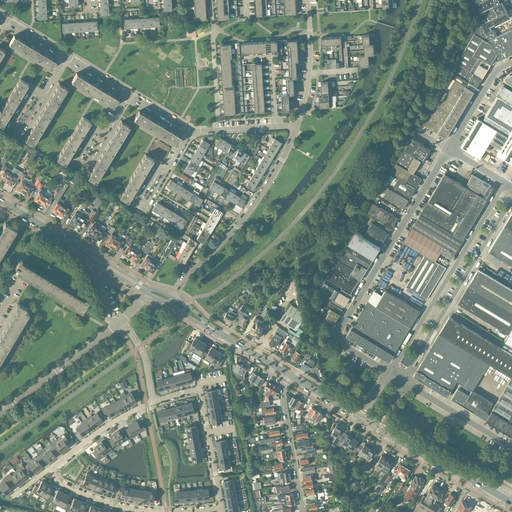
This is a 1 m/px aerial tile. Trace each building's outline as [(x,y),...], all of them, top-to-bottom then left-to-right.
[(484,0),(472,6),(477,14),(499,3),(498,0),(484,0)] [(502,1),(499,3),(477,14),(481,22),(482,24),(507,12),(502,1)] [(507,12),(482,24),(486,33),(491,30),(490,28),(510,18),(507,12)] [(481,22),(474,33),(483,39),(492,44),(497,54),(500,60),(511,53),(511,27),(500,34),(497,28),(491,30),(486,33),(482,24),(481,22)] [(474,33),(464,49),(473,55),(483,39),(474,33)] [(14,35),(9,43),(23,52),(28,44),(14,35)] [(473,55),(465,68),(470,71),(478,57),(485,61),(490,64),(497,54),(492,44),(483,39),(473,55)] [(42,52),(28,44),(23,52),(37,60),(42,52)] [(473,55),(464,49),(456,63),(465,68),(473,55)] [(56,60),(42,52),(37,60),(51,69),(56,60)] [(478,57),(470,71),(474,73),(482,78),(486,71),(489,66),(490,65),(485,62),(485,61),(478,57)] [(298,62),(298,61),(288,62),(289,70),(296,70),(296,62),(298,62)] [(262,70),(262,63),(251,64),(252,71),(262,70)] [(482,78),(474,73),(470,71),(465,68),(456,63),(451,71),(468,82),(477,87),(482,78)] [(297,77),(296,70),(289,70),(289,78),(297,77)] [(451,71),(433,101),(440,105),(455,80),(465,86),(466,86),(468,82),(451,71)] [(90,81),(76,73),(71,81),(85,89),(90,81)] [(297,78),(297,77),(289,78),(286,78),(286,86),(294,86),(293,78),(297,78)] [(20,79),(11,93),(20,98),(28,84),(20,79)] [(455,80),(440,105),(450,111),(459,117),(474,91),(466,86),(465,86),(455,80)] [(104,90),(90,81),(85,89),(99,98),(104,90)] [(59,83),(54,91),(50,97),(59,102),(67,88),(59,83)] [(294,94),(294,86),(286,86),(287,94),(294,94)] [(499,91),(497,95),(498,95),(485,116),(511,131),(511,128),(511,92),(503,87),(500,91),(499,91)] [(119,98),(104,90),(99,98),(114,106),(119,98)] [(11,93),(3,107),(11,112),(20,98),(11,93)] [(294,94),(287,94),(281,94),(282,103),(289,102),(289,95),(294,94)] [(50,97),(45,105),(42,111),(50,116),(59,102),(50,97)] [(450,111),(440,105),(433,101),(420,123),(446,138),(459,117),(450,111)] [(290,111),(289,102),(282,103),(282,111),(290,111)] [(0,111),(0,124),(3,126),(11,112),(3,107),(0,111)] [(42,111),(37,119),(33,125),(42,130),(50,116),(42,111)] [(153,119),(139,111),(134,119),(148,127),(153,119)] [(82,116),(74,131),(82,136),(91,121),(90,121),(82,116)] [(508,136),(478,118),(460,147),(480,159),(490,142),(500,149),(508,136)] [(167,127),(153,119),(148,127),(162,136),(167,127)] [(121,121),(118,127),(113,135),(121,140),(130,126),(121,121)] [(33,125),(29,133),(25,139),(33,144),(42,130),(33,125)] [(181,136),(167,127),(162,136),(176,144),(178,140),(181,136)] [(511,128),(511,131),(508,136),(500,149),(496,155),(511,164),(511,128)] [(74,131),(65,144),(74,149),(82,136),(74,131)] [(113,135),(109,141),(104,149),(113,154),(121,140),(113,135)] [(218,147),(223,139),(220,137),(215,145),(218,147)] [(430,150),(423,145),(423,144),(411,137),(404,150),(421,160),(423,162),(430,150)] [(274,138),(271,144),(278,148),(281,142),(274,138)] [(203,139),(199,145),(206,149),(209,143),(203,139)] [(222,150),(227,142),(223,139),(218,147),(222,150)] [(226,152),(231,144),(227,142),(222,150),(226,152)] [(65,144),(57,158),(65,163),(74,149),(65,144)] [(228,156),(229,154),(234,146),(231,144),(226,152),(225,154),(228,156)] [(278,148),(271,144),(268,149),(275,153),(278,148)] [(199,145),(196,150),(203,154),(206,149),(199,145)] [(233,156),(238,148),(234,146),(229,154),(233,156)] [(242,151),(238,148),(233,156),(237,159),(242,151)] [(104,149),(101,155),(96,163),(104,168),(113,154),(104,149)] [(275,153),(268,149),(265,154),(272,158),(275,153)] [(44,156),(36,150),(33,154),(37,157),(39,154),(39,155),(38,156),(42,159),(44,156)] [(196,150),(193,155),(200,159),(203,154),(196,150)] [(421,160),(404,150),(396,163),(413,173),(421,160)] [(245,153),(242,151),(237,159),(240,161),(245,153)] [(249,155),(245,153),(240,161),(244,163),(249,155)] [(145,154),(136,168),(144,173),(153,159),(145,154)] [(272,158),(265,154),(262,159),(268,164),(272,158)] [(193,155),(190,160),(197,164),(200,159),(193,155)] [(268,164),(262,159),(258,165),(265,169),(268,164)] [(190,160),(186,165),(193,170),(197,164),(190,160)] [(61,167),(53,162),(53,161),(52,161),(52,163),(51,163),(52,164),(51,164),(53,165),(53,164),(55,165),(54,167),(59,170),(61,167)] [(220,162),(218,166),(226,171),(227,169),(228,167),(226,166),(223,164),(221,163),(220,162)] [(96,163),(93,168),(87,177),(88,177),(96,182),(104,168),(96,163)] [(421,178),(413,173),(396,163),(389,173),(393,176),(398,179),(402,181),(404,178),(407,179),(406,180),(417,186),(421,178)] [(1,169),(4,170),(0,177),(0,178),(1,179),(1,180),(4,182),(12,169),(4,164),(1,169)] [(186,165),(183,171),(190,175),(193,170),(186,165)] [(265,169),(258,165),(255,170),(262,174),(265,169)] [(136,168),(128,182),(136,187),(144,173),(136,168)] [(4,182),(8,184),(8,183),(10,185),(15,177),(17,178),(21,172),(17,170),(16,171),(12,169),(4,182)] [(262,174),(255,170),(252,175),(259,179),(262,174)] [(451,258),(487,200),(494,187),(473,174),(465,186),(452,178),(454,175),(446,170),(403,242),(425,255),(406,286),(423,296),(423,297),(427,299),(446,268),(442,265),(435,261),(440,252),(451,258)] [(71,172),(68,177),(73,180),(76,175),(71,172)] [(37,187),(40,182),(43,176),(40,174),(34,183),(33,186),(36,188),(37,187)] [(259,179),(252,175),(249,180),(256,185),(259,179)] [(22,179),(21,181),(17,188),(19,189),(18,190),(22,192),(27,184),(28,182),(29,180),(24,176),(22,179)] [(389,177),(386,182),(393,187),(410,197),(415,189),(402,181),(398,179),(393,176),(391,179),(389,177)] [(176,183),(171,179),(166,186),(172,190),(176,183)] [(32,187),(33,186),(34,183),(29,180),(28,182),(27,184),(22,192),(25,195),(26,194),(28,195),(32,187)] [(256,185),(249,180),(246,186),(253,190),(256,185)] [(213,181),(209,188),(214,191),(218,184),(213,181)] [(128,182),(119,196),(128,201),(136,187),(128,182)] [(177,193),(181,186),(176,183),(172,190),(177,193)] [(224,187),(218,184),(214,191),(219,194),(224,187)] [(408,200),(398,194),(383,185),(380,189),(376,195),(382,198),(383,196),(403,208),(408,200)] [(181,186),(177,193),(182,196),(186,189),(181,186)] [(60,188),(58,187),(52,197),(54,198),(60,188)] [(224,187),(219,194),(225,197),(229,190),(224,187)] [(40,189),(34,199),(36,200),(36,201),(39,203),(45,194),(46,192),(40,189)] [(192,192),(186,189),(182,196),(187,199),(192,192)] [(229,190),(225,197),(230,200),(234,193),(229,190)] [(192,192),(187,199),(193,202),(197,195),(192,192)] [(239,196),(234,193),(230,200),(235,203),(239,196)] [(45,206),(50,198),(51,196),(49,195),(49,196),(45,194),(39,203),(43,205),(43,204),(45,206)] [(202,199),(197,195),(193,202),(198,206),(202,199)] [(245,200),(239,196),(235,203),(241,207),(245,200)] [(57,202),(52,210),(54,211),(53,212),(57,214),(63,204),(59,202),(59,203),(57,202)] [(161,204),(157,202),(152,210),(156,212),(161,204)] [(372,202),(366,213),(391,228),(397,218),(376,205),(372,202)] [(63,217),(68,209),(69,207),(67,206),(66,207),(63,204),(57,214),(61,216),(61,215),(63,217)] [(164,206),(161,204),(156,212),(160,214),(164,206)] [(168,209),(164,206),(160,214),(163,216),(168,209)] [(222,212),(215,208),(212,213),(219,217),(222,212)] [(93,222),(100,211),(97,209),(94,215),(93,215),(90,220),(93,222)] [(172,211),(168,209),(163,216),(167,219),(172,211)] [(175,213),(172,211),(167,219),(171,221),(175,213)] [(81,215),(75,212),(70,221),(69,221),(75,225),(81,215)] [(179,215),(175,213),(171,221),(174,223),(179,215)] [(219,217),(212,213),(209,218),(216,222),(219,217)] [(81,229),(87,219),(81,215),(75,225),(81,229)] [(183,217),(179,215),(174,223),(178,225),(183,217)] [(187,220),(183,217),(178,225),(182,228),(187,220)] [(216,222),(209,218),(206,223),(213,227),(216,222)] [(362,220),(356,230),(361,233),(364,228),(362,227),(362,225),(363,226),(364,224),(363,224),(365,221),(362,220)] [(389,233),(384,230),(372,222),(364,235),(381,245),(389,233)] [(0,256),(16,230),(5,223),(3,227),(5,228),(0,236),(0,256)] [(213,227),(206,223),(202,228),(210,233),(213,227)] [(93,224),(88,232),(90,233),(89,234),(93,236),(99,227),(95,224),(95,225),(93,224)] [(129,244),(137,231),(136,230),(139,225),(137,224),(126,242),(129,244)] [(511,230),(504,226),(488,251),(505,262),(504,264),(511,268),(511,230)] [(99,227),(93,236),(96,238),(97,237),(99,239),(104,231),(102,230),(102,229),(99,227)] [(210,233),(202,228),(199,233),(207,238),(210,233)] [(360,280),(367,269),(373,258),(380,247),(362,236),(363,235),(355,230),(347,243),(341,253),(334,264),(326,278),(324,281),(341,292),(350,297),(352,294),(350,293),(359,279),(360,280)] [(174,244),(175,243),(178,237),(173,234),(169,232),(168,234),(173,237),(164,253),(167,255),(168,255),(171,250),(172,247),(174,244)] [(207,238),(199,233),(196,239),(203,243),(207,238)] [(111,234),(106,243),(105,243),(107,245),(111,247),(116,238),(111,234)] [(197,242),(189,237),(186,243),(193,247),(197,242)] [(122,241),(116,238),(111,247),(114,249),(116,250),(122,241)] [(144,252),(150,242),(148,241),(141,250),(144,252)] [(147,254),(153,244),(150,242),(144,252),(147,254)] [(193,247),(186,243),(183,248),(190,252),(193,247)] [(128,258),(134,249),(131,247),(132,246),(129,245),(123,254),(125,255),(125,256),(128,258)] [(190,252),(183,248),(180,253),(187,257),(190,252)] [(134,249),(128,258),(132,261),(133,260),(135,261),(141,252),(138,250),(138,252),(134,249)] [(187,257),(180,253),(177,258),(184,263),(187,257)] [(146,269),(152,260),(154,257),(148,254),(141,265),(143,266),(142,267),(146,269)] [(83,301),(22,263),(23,262),(23,261),(23,260),(22,260),(22,259),(21,257),(20,257),(20,259),(16,265),(15,267),(18,269),(16,272),(82,312),(86,306),(89,301),(85,298),(84,299),(83,301)] [(152,273),(159,261),(154,257),(152,260),(146,269),(152,273)] [(511,289),(486,274),(478,269),(468,286),(511,312),(511,289)] [(350,297),(341,292),(324,281),(319,290),(332,298),(345,306),(350,297)] [(465,289),(457,303),(466,308),(509,334),(511,328),(511,312),(468,286),(465,289)] [(420,311),(392,294),(385,290),(376,306),(410,327),(420,311)] [(334,322),(342,309),(345,306),(332,298),(327,306),(320,307),(322,315),(334,322)] [(248,307),(245,306),(248,301),(246,300),(243,305),(243,304),(238,312),(243,315),(238,323),(239,324),(240,325),(241,325),(243,326),(250,315),(248,314),(245,313),(248,307)] [(410,327),(376,306),(367,301),(346,336),(389,362),(410,327)] [(19,309),(3,335),(0,340),(0,361),(29,313),(26,311),(27,308),(26,307),(20,304),(19,302),(17,303),(18,305),(17,306),(17,307),(18,307),(18,308),(19,308),(19,309)] [(280,319),(296,330),(306,314),(290,303),(280,319)] [(225,307),(219,312),(225,316),(224,317),(231,321),(233,318),(234,316),(235,314),(232,312),(233,310),(230,308),(228,310),(225,307)] [(511,354),(449,316),(439,333),(473,354),(489,364),(490,364),(511,377),(511,354)] [(251,328),(250,330),(252,331),(252,332),(255,334),(261,324),(263,321),(256,317),(253,321),(255,322),(254,323),(251,328)] [(261,324),(255,334),(259,336),(260,336),(261,337),(262,335),(263,335),(266,330),(265,330),(266,328),(265,327),(265,326),(261,324)] [(271,338),(270,341),(270,343),(274,346),(276,345),(277,344),(279,342),(278,342),(281,336),(284,338),(284,337),(285,338),(288,333),(278,327),(273,335),(272,337),(271,338)] [(289,329),(288,331),(300,338),(301,336),(300,336),(303,331),(299,328),(296,333),(289,329)] [(287,339),(281,349),(282,349),(282,350),(284,351),(285,351),(287,348),(289,349),(288,350),(292,352),(295,346),(292,344),(292,343),(291,343),(291,342),(291,341),(294,336),(289,332),(288,333),(285,338),(287,339)] [(456,381),(473,354),(439,333),(433,343),(413,376),(447,397),(456,381)] [(194,353),(201,341),(195,338),(192,344),(189,350),(194,353)] [(202,350),(206,344),(201,341),(194,353),(198,356),(202,350)] [(210,361),(217,350),(211,347),(208,353),(208,354),(205,360),(210,362),(210,361)] [(218,360),(222,354),(217,350),(210,361),(215,364),(218,359),(218,360)] [(298,351),(297,350),(296,351),(296,350),(291,358),(297,361),(301,353),(302,352),(299,350),(298,351)] [(305,360),(302,364),(309,369),(310,367),(311,366),(312,367),(314,364),(312,363),(314,361),(310,358),(311,355),(307,352),(303,359),(305,360)] [(406,352),(401,361),(408,366),(413,357),(406,352)] [(458,387),(451,399),(462,406),(467,408),(483,418),(486,420),(490,414),(487,412),(492,403),(472,391),(472,390),(471,390),(488,363),(489,364),(473,354),(456,381),(461,384),(459,388),(458,387)] [(244,367),(237,363),(233,369),(236,371),(236,372),(236,373),(236,374),(237,376),(237,377),(238,377),(239,378),(240,378),(244,377),(244,378),(245,378),(244,374),(247,369),(247,368),(247,369),(244,367)] [(190,372),(185,373),(188,385),(190,384),(189,382),(193,381),(190,372)] [(250,390),(253,384),(258,375),(256,374),(254,372),(253,372),(251,375),(249,378),(249,379),(252,381),(250,384),(248,387),(250,390)] [(188,385),(185,373),(179,375),(182,384),(186,383),(186,385),(188,385)] [(261,377),(258,375),(253,384),(255,385),(257,383),(260,386),(264,379),(263,378),(262,377),(261,377)] [(177,388),(174,376),(168,378),(171,387),(175,386),(175,388),(177,388)] [(511,435),(511,377),(490,414),(486,420),(511,435)] [(171,387),(168,378),(163,379),(166,391),(168,390),(167,388),(171,387)] [(166,391),(163,379),(157,381),(160,390),(164,389),(164,391),(166,391)] [(266,395),(272,384),(268,381),(266,384),(264,382),(262,386),(267,389),(264,393),(266,395)] [(272,384),(266,395),(267,400),(267,401),(269,401),(271,400),(270,395),(268,394),(270,391),(273,392),(271,394),(274,396),(277,392),(278,389),(278,388),(277,388),(276,387),(276,386),(272,384)] [(136,402),(133,397),(132,394),(131,392),(126,395),(126,396),(131,405),(136,402)] [(131,405),(126,396),(121,398),(126,407),(131,405)] [(293,396),(289,403),(289,404),(289,405),(289,406),(289,407),(289,408),(290,409),(292,410),(298,400),(296,398),(296,397),(294,397),(293,396)] [(126,407),(121,398),(115,401),(120,410),(126,407)] [(120,410),(115,401),(115,400),(110,403),(110,404),(115,413),(120,410)] [(300,401),(298,400),(292,410),(295,411),(297,408),(300,410),(304,403),(303,403),(303,402),(301,401),(300,401)] [(187,401),(186,402),(189,415),(195,414),(194,408),(194,405),(193,405),(192,402),(188,403),(187,401)] [(264,402),(261,402),(262,411),(263,415),(264,414),(274,413),(273,407),(266,409),(266,407),(270,406),(269,401),(267,401),(264,402)] [(189,415),(186,402),(184,402),(185,404),(181,405),(184,417),(189,415)] [(115,413),(110,404),(104,407),(108,414),(109,416),(115,413)] [(184,417),(181,405),(177,406),(176,404),(175,405),(178,416),(177,416),(178,418),(184,417)] [(172,418),(170,408),(166,409),(165,407),(164,408),(167,421),(173,420),(172,418)] [(167,421),(164,408),(162,408),(163,410),(158,411),(162,423),(167,421)] [(312,420),(317,411),(315,410),(314,409),(313,408),(312,408),(308,414),(311,416),(309,419),(312,420)] [(319,421),(323,414),(322,414),(322,413),(320,412),(319,412),(317,411),(312,420),(314,422),(315,419),(319,421)] [(101,418),(96,412),(92,415),(92,416),(97,424),(102,421),(101,418)] [(97,424),(92,416),(91,416),(91,415),(86,418),(93,427),(97,424)] [(264,418),(264,417),(263,417),(263,419),(261,420),(262,425),(276,422),(275,417),(264,418)] [(93,427),(86,418),(81,422),(82,423),(88,431),(93,427)] [(136,420),(132,423),(137,432),(144,428),(141,422),(138,424),(136,420)] [(334,422),(330,428),(333,430),(331,433),(337,436),(331,445),(335,447),(337,444),(339,441),(338,440),(344,432),(341,430),(343,427),(335,422),(334,423),(334,422)] [(88,431),(82,423),(76,426),(77,427),(79,430),(82,435),(88,431)] [(129,428),(126,430),(130,438),(138,434),(137,432),(132,423),(127,425),(129,428)] [(128,439),(123,431),(120,433),(118,430),(114,433),(121,444),(128,439)] [(297,433),(295,434),(296,439),(308,437),(308,436),(311,435),(310,431),(303,432),(303,430),(297,431),(297,433)] [(339,441),(337,444),(340,446),(341,445),(346,448),(347,446),(353,436),(350,435),(349,435),(347,434),(344,432),(338,440),(339,441)] [(121,444),(114,433),(110,435),(112,438),(109,440),(114,448),(121,444)] [(66,444),(69,441),(64,436),(58,441),(64,449),(68,446),(66,444)] [(357,450),(360,444),(357,443),(358,440),(355,439),(356,438),(353,436),(347,446),(351,448),(350,448),(352,450),(351,452),(354,454),(357,450)] [(305,440),(297,441),(298,447),(306,446),(306,447),(310,446),(309,439),(305,440)] [(64,449),(58,441),(51,446),(56,451),(58,450),(60,452),(64,449)] [(101,441),(97,444),(105,455),(112,450),(106,442),(103,444),(101,441)] [(364,456),(370,447),(367,445),(367,446),(361,443),(360,445),(360,444),(357,450),(360,452),(358,455),(360,456),(361,454),(364,456)] [(96,450),(93,452),(99,460),(105,455),(97,444),(93,447),(96,450)] [(53,453),(56,451),(51,446),(45,451),(51,459),(55,456),(53,453)] [(278,451),(269,453),(270,457),(271,457),(286,454),(285,449),(282,450),(282,447),(277,447),(276,448),(276,450),(277,451),(278,450),(278,451)] [(373,449),(370,447),(364,456),(368,458),(367,459),(369,460),(375,451),(373,450),(373,449)] [(51,459),(45,451),(44,450),(40,453),(41,454),(38,456),(43,461),(45,459),(47,462),(51,459)] [(355,460),(354,460),(357,455),(354,454),(351,458),(348,463),(347,466),(351,468),(354,462),(355,460)] [(375,465),(375,466),(377,467),(380,470),(387,458),(384,456),(384,457),(384,456),(382,456),(381,455),(375,465)] [(40,463),(43,461),(38,456),(36,457),(35,457),(31,460),(38,469),(42,466),(40,463)] [(387,470),(392,462),(390,460),(387,458),(380,470),(385,473),(387,470)] [(38,469),(31,460),(27,463),(28,463),(25,466),(29,471),(32,469),(34,472),(38,469)] [(333,463),(327,464),(328,466),(328,467),(332,467),(333,473),(336,473),(335,463),(333,463)] [(405,466),(401,464),(400,463),(396,470),(395,470),(394,473),(396,474),(397,473),(400,475),(405,466)] [(314,466),(302,468),(304,474),(315,472),(315,469),(314,466)] [(410,469),(405,466),(400,475),(403,476),(402,478),(405,479),(407,476),(406,476),(410,469)] [(27,477),(23,472),(20,467),(19,468),(15,471),(15,472),(22,481),(27,477)] [(384,481),(389,475),(390,472),(387,470),(385,473),(381,479),(382,480),(375,490),(378,492),(382,486),(384,481)] [(22,481),(15,472),(11,475),(10,476),(13,479),(17,485),(22,481)] [(88,486),(92,475),(86,473),(84,478),(83,481),(82,484),(88,486)] [(94,488),(98,476),(93,474),(92,475),(88,486),(94,488)] [(259,474),(251,475),(252,478),(253,482),(256,482),(255,478),(260,477),(259,474)] [(100,490),(104,479),(104,478),(98,476),(94,488),(100,490)] [(337,478),(337,476),(329,477),(327,478),(322,478),(319,479),(320,482),(329,480),(329,481),(328,481),(329,484),(333,483),(332,481),(335,480),(334,479),(337,478)] [(405,485),(404,486),(401,491),(406,494),(404,496),(411,500),(413,500),(418,493),(416,492),(419,487),(421,488),(424,484),(422,483),(424,479),(420,476),(419,477),(417,476),(415,479),(414,478),(412,481),(409,487),(405,485)] [(105,492),(109,481),(104,479),(100,490),(105,492)] [(11,490),(7,484),(4,480),(3,480),(0,482),(0,485),(1,487),(0,487),(0,488),(3,492),(4,491),(6,494),(11,490)] [(112,492),(115,483),(115,482),(109,480),(109,481),(105,492),(111,494),(112,492)] [(40,496),(47,484),(42,481),(38,487),(34,493),(40,496)] [(49,493),(52,487),(47,484),(40,496),(45,499),(49,493)] [(438,487),(433,484),(428,492),(430,494),(428,498),(430,500),(438,487)] [(319,492),(318,486),(306,488),(306,489),(306,490),(306,492),(307,492),(307,494),(319,492)] [(443,491),(438,487),(430,500),(433,501),(436,497),(438,499),(443,491)] [(57,505),(63,493),(57,490),(54,496),(51,502),(57,505)] [(65,502),(69,496),(63,493),(57,505),(62,508),(65,502)] [(453,494),(451,494),(450,493),(445,502),(450,505),(455,496),(453,494)] [(412,511),(433,511),(438,504),(433,501),(430,500),(428,498),(423,495),(412,511)] [(266,503),(265,496),(255,498),(256,505),(266,503)] [(74,511),(80,500),(74,498),(71,505),(69,510),(70,510),(74,511)] [(318,502),(308,504),(309,510),(317,508),(320,508),(321,508),(322,508),(322,506),(323,506),(321,499),(318,499),(319,502),(318,502)] [(81,511),(83,509),(85,503),(80,500),(74,511),(81,511)] [(467,504),(463,501),(461,501),(454,511),(466,511),(470,506),(470,505),(471,504),(468,503),(467,504)]
